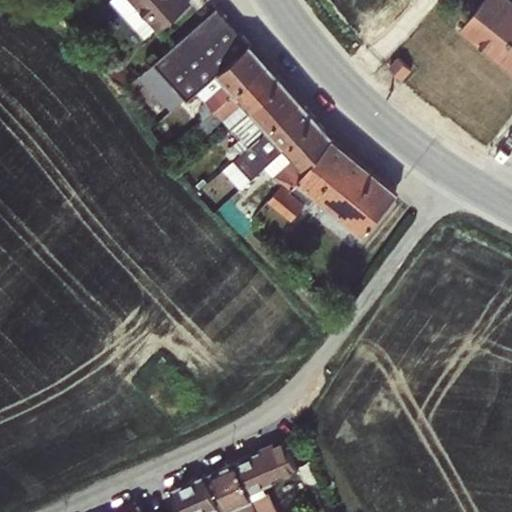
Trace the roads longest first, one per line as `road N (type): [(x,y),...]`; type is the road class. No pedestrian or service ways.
road 1 (residential): [(453,175),(341,332),(267,416),(64,511)]
road 2 (residential): [(280,0),(358,100),(453,175)]
